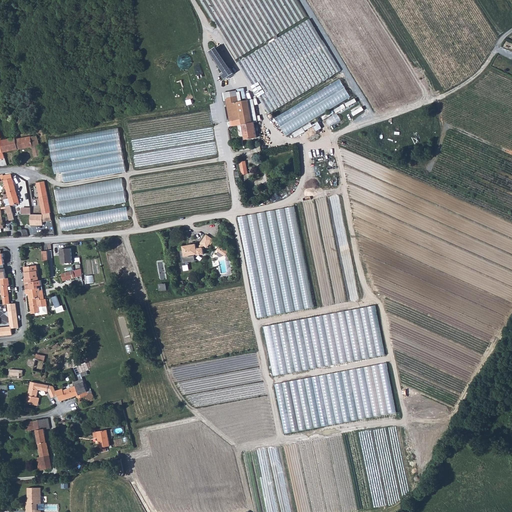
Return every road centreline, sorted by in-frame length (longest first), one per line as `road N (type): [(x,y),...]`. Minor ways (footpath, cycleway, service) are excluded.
road 1 (unclassified): [(0,241),(133,231),(279,203),(300,185),(299,137)]
road 2 (track): [(249,511),(227,444),(159,349),(125,232)]
road 3 (track): [(228,156),(64,184),(40,176)]
road 4 (unknown): [(206,29),(277,133)]
